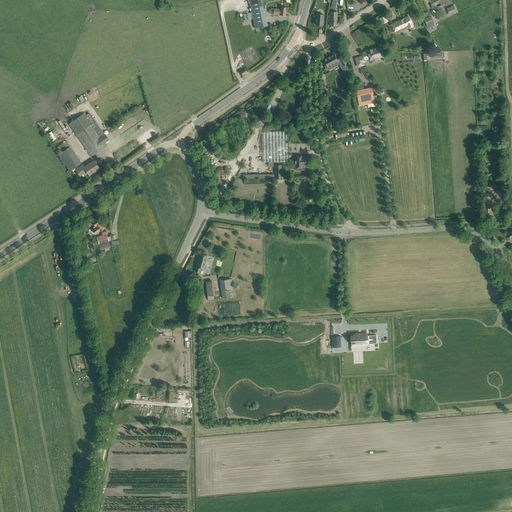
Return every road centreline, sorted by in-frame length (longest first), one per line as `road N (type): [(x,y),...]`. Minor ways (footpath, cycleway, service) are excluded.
road 1 (unclassified): [(511,286),(492,246),(465,228),(319,229),(200,211)]
road 2 (unclassified): [(86,511),(112,397),(200,211)]
road 3 (tertiary): [(0,254),(156,149),(179,142)]
road 4 (track): [(306,44),(318,149),(342,212)]
road 5 (tertiary): [(179,142),(188,127),(267,73),(295,37)]
